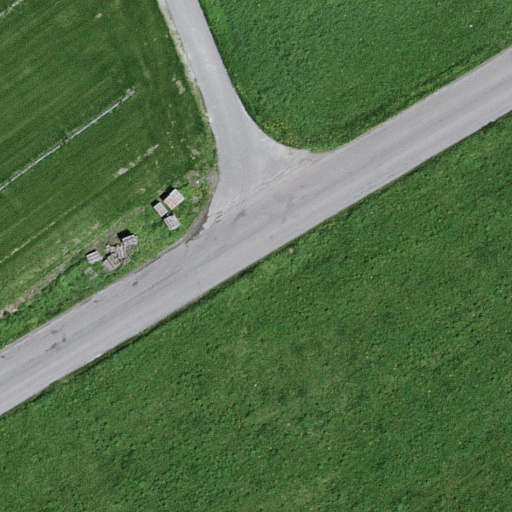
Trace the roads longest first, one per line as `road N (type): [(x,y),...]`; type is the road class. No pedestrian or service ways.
road 1 (unclassified): [(0,383),(270,223)]
road 2 (unclassified): [(270,223),(511,81)]
road 3 (unclassified): [(270,223),(179,0)]
